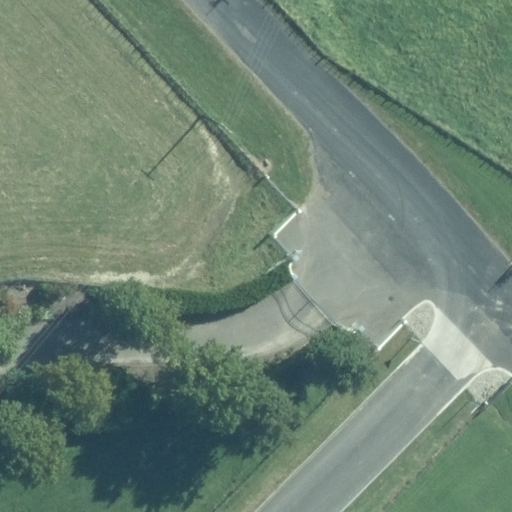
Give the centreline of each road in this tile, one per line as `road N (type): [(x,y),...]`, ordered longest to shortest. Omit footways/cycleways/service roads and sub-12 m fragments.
road 1 (residential): [(451,237),(180,511)]
road 2 (unclassified): [(451,237),(227,0)]
